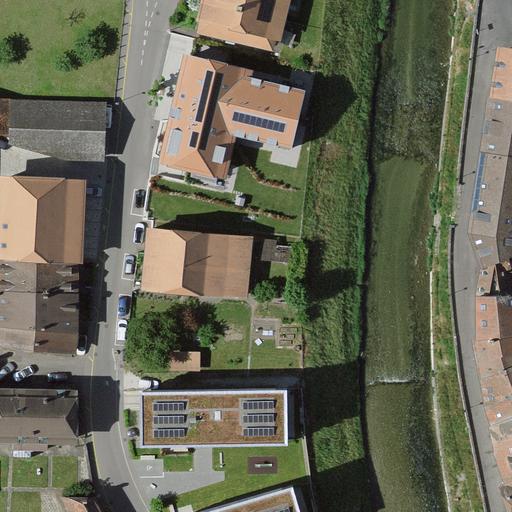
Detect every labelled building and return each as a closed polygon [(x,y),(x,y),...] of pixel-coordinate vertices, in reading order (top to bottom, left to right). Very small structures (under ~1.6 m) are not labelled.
[(289,0),(207,0),(201,30),(278,48),(289,0)] [(299,199),(322,80),(182,53),(161,163),(226,176),(232,148),(268,154),(261,192),(299,199)] [(497,96),(511,97),(511,56),(502,57),(497,96)] [(487,151),(511,152),(511,97),(497,96),(487,151)] [(107,102),(10,100),(8,141),(71,161),(103,161),(107,102)] [(487,264),(511,254),(511,152),(487,151),(476,232),(487,264)] [(0,260),(82,265),(86,183),(0,178),(0,260)] [(251,238),(153,230),(148,287),(246,295),(251,238)] [(511,254),(487,264),(481,292),(511,291),(511,254)] [(0,288),(80,292),(82,265),(0,260),(0,288)] [(0,322),(80,327),(80,292),(0,288),(0,322)] [(511,291),(481,292),(481,337),(511,332),(511,291)] [(78,352),(80,327),(0,322),(0,343),(29,348),(78,352)] [(511,332),(481,337),(486,367),(511,358),(511,332)] [(487,395),(511,385),(511,358),(486,367),(487,395)] [(511,385),(487,395),(492,418),(511,409),(511,385)] [(286,439),(286,387),(144,389),(145,441),(286,439)] [(78,446),(79,398),(0,397),(0,445),(16,446),(16,459),(30,459),(31,453),(48,453),(49,446),(78,446)] [(511,409),(492,418),(497,446),(511,440),(511,409)] [(511,440),(497,446),(505,484),(511,480),(511,440)] [(310,511),(299,481),(195,511),(310,511)] [(63,497),(70,511),(103,511),(95,498),(63,497)]
